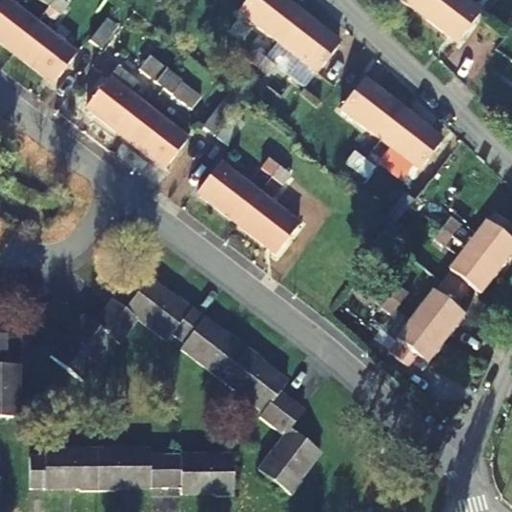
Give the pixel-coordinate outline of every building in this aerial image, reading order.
[(0,0),(0,43),(14,54),(37,25),(2,0),(0,0)] [(70,0),(55,0),(53,4),(62,11),(70,0)] [(278,43),(301,13),(284,0),(248,0),(238,13),(278,43)] [(397,0),(417,15),(428,0),(397,0)] [(460,0),(428,0),(417,15),(456,45),(479,14),(460,0)] [(301,13),(278,43),(318,74),(341,44),(301,13)] [(37,25),(14,54),(53,84),(76,55),(37,25)] [(492,82),(509,60),(497,50),(480,72),(492,82)] [(252,77),(262,64),(255,58),(245,71),(252,77)] [(164,90),(174,77),(150,59),(140,72),(164,90)] [(262,64),(252,77),(260,83),(270,70),(262,64)] [(125,141),(149,110),(129,95),(137,83),(118,68),(85,110),(125,141)] [(182,83),(174,77),(164,90),(172,96),(182,83)] [(381,140),(404,109),(365,79),(341,110),(344,113),(335,124),(353,138),(362,126),(381,140)] [(220,102),(202,129),(229,147),(247,121),(220,102)] [(404,109),(381,140),(419,171),(443,140),(404,109)] [(149,110),(125,141),(164,171),(188,140),(149,110)] [(291,140),(277,157),(285,163),(298,146),(293,142),(291,140)] [(354,176),(365,160),(357,154),(353,159),(347,153),(339,163),(354,176)] [(285,163),(277,157),(267,169),(275,175),(285,163)] [(365,160),(354,176),(361,182),(373,167),(365,160)] [(236,226),(260,194),(235,174),(240,169),(230,161),(225,168),(221,164),(197,195),(236,226)] [(285,163),(275,175),(282,182),(293,169),(285,163)] [(347,189),(323,172),(307,194),(330,212),(347,189)] [(260,194),(236,226),(276,257),(300,226),(260,194)] [(436,225),(449,236),(455,227),(442,217),(436,225)] [(469,251),(500,274),(511,258),(511,246),(507,243),(511,236),(511,229),(496,217),(469,251)] [(442,244),(449,236),(436,225),(429,234),(442,244)] [(443,286),(462,301),(471,290),(481,298),(500,274),(469,251),(443,286)] [(383,294),(396,304),(402,296),(399,294),(403,288),(394,280),(383,294)] [(416,320),(446,343),(465,319),(454,311),(462,301),(443,286),(416,320)] [(167,348),(173,342),(185,352),(180,358),(221,390),(262,422),(259,427),(283,447),(258,480),(289,504),(299,491),(298,489),(319,461),(290,438),(303,420),(291,410),(279,401),(286,392),(260,371),(261,369),(247,358),(232,346),(231,348),(191,317),(178,306),(176,308),(149,287),(125,317),(112,306),(103,318),(93,331),(84,323),(63,350),(61,349),(50,364),(82,389),(114,347),(119,351),(129,338),(139,326),(167,348)] [(396,304),(383,294),(376,301),(390,312),(396,304)] [(416,320),(408,330),(445,345),(446,343),(416,320)] [(445,345),(408,330),(389,355),(408,371),(417,359),(427,368),(445,345)] [(0,421),(18,422),(18,405),(16,405),(16,371),(3,371),(4,342),(0,341),(0,421)] [(230,505),(231,465),(148,464),(148,458),(43,457),(43,464),(28,463),(28,496),(77,496),(77,497),(113,498),(113,496),(179,496),(179,501),(212,501),(212,505),(230,505)]
